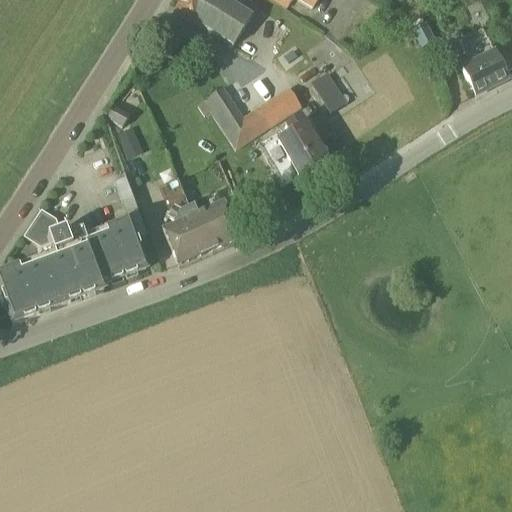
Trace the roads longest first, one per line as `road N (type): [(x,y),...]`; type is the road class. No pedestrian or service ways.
road 1 (residential): [(0,348),(257,252),(511,99)]
road 2 (tertiary): [(0,238),(151,0)]
